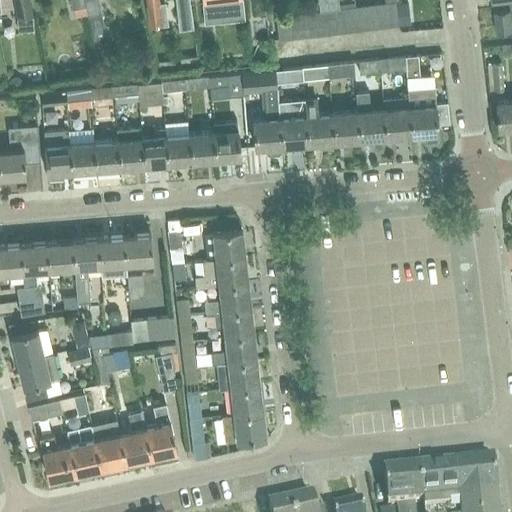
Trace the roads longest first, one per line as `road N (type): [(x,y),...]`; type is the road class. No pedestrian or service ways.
road 1 (residential): [(253,192),(282,459)]
road 2 (residential): [(511,429),(478,174)]
road 3 (residential): [(0,211),(253,192)]
road 4 (residential): [(40,511),(282,459)]
road 5 (residential): [(282,459),(511,431)]
road 6 (residential): [(478,174),(253,192)]
road 7 (residential): [(478,174),(456,0)]
